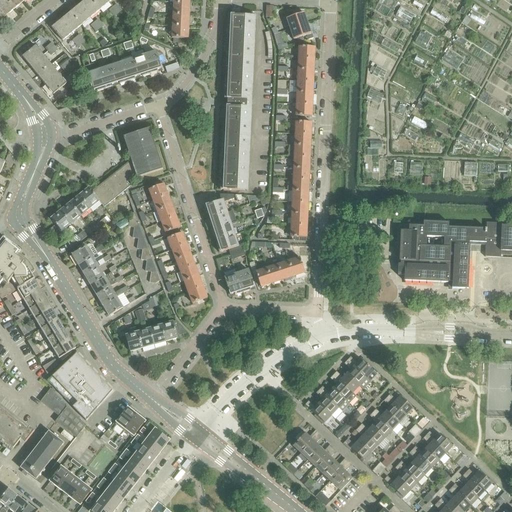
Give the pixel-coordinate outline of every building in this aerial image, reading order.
[(14,10),(5,0),(0,0),(0,11),(5,17),(14,10)] [(23,2),(21,0),(5,0),(14,10),(23,2)] [(89,0),(85,0),(79,5),(90,19),(99,11),(89,0)] [(105,0),(89,0),(99,11),(108,3),(105,0)] [(115,4),(111,7),(117,14),(121,11),(115,4)] [(189,5),(173,4),(173,16),(189,17),(189,5)] [(79,5),(69,13),(80,26),(90,19),(79,5)] [(401,6),(396,15),(410,23),(416,15),(401,6)] [(117,14),(111,7),(108,10),(114,17),(117,14)] [(444,21),(448,16),(434,8),(430,13),(444,21)] [(69,13),(60,21),(71,34),(80,26),(69,13)] [(303,13),(286,19),(289,30),(307,24),(307,23),(303,13)] [(189,17),(173,16),(172,28),(188,28),(189,17)] [(220,190),(223,191),(247,192),(255,17),(230,16),(227,16),(227,25),(230,25),(229,35),(227,35),(226,52),(229,52),(228,63),(225,63),(225,80),(228,80),(227,90),(224,90),(224,99),(227,99),(226,107),(223,107),(223,116),(226,116),(225,126),(222,126),(222,143),(225,143),(224,154),(221,154),(221,171),(224,171),(223,182),(220,181),(220,190)] [(97,20),(93,23),(99,29),(102,26),(97,20)] [(60,21),(51,28),(62,41),(71,34),(60,21)] [(99,29),(93,23),(90,26),(95,32),(99,29)] [(307,24),(289,30),(293,40),(307,36),(310,34),(307,24)] [(188,28),(172,28),(172,38),(188,39),(188,28)] [(421,31),(415,42),(427,47),(432,36),(421,31)] [(78,35),(75,38),(80,45),(84,42),(78,35)] [(80,45),(75,38),(71,41),(77,48),(80,45)] [(385,38),(381,45),(397,53),(401,47),(385,38)] [(44,48),(47,52),(54,47),(51,43),(44,48)] [(22,57),(30,67),(43,56),(35,46),(22,57)] [(54,47),(47,52),(50,56),(56,50),(54,47)] [(299,47),(298,58),(314,59),(314,48),(299,47)] [(447,50),(441,62),(458,70),(464,57),(447,50)] [(155,52),(144,56),(150,75),(158,72),(157,70),(161,69),(155,52)] [(417,55),(414,61),(425,66),(428,60),(417,55)] [(43,56),(30,67),(37,76),(51,65),(43,56)] [(150,75),(144,56),(132,60),(138,77),(141,76),(142,78),(150,75)] [(314,59),(298,58),(298,70),(313,70),(314,59)] [(138,77),(132,60),(121,63),(127,82),(135,80),(134,78),(138,77)] [(59,67),(62,71),(69,66),(66,62),(59,67)] [(127,82),(121,63),(109,67),(115,84),(118,83),(119,85),(127,82)] [(51,65),(37,76),(45,85),(58,74),(51,65)] [(69,66),(62,71),(65,74),(72,69),(69,66)] [(115,84),(109,67),(98,71),(104,90),(112,87),(111,85),(115,84)] [(313,70),(298,70),(297,81),(313,82),(313,70)] [(104,90),(98,71),(86,75),(92,92),(96,91),(96,92),(104,90)] [(58,74),(45,85),(53,95),(66,84),(58,74)] [(313,82),(297,81),(297,93),(312,93),(313,82)] [(370,89),(367,97),(380,102),(383,93),(370,89)] [(409,89),(403,99),(412,103),(417,93),(409,89)] [(312,93),(297,93),(296,104),(312,105),(312,93)] [(312,105),(296,104),(295,117),(311,117),(312,105)] [(413,115),(410,120),(425,129),(428,124),(413,115)] [(295,122),(295,133),(310,134),(311,123),(295,122)] [(130,160),(92,192),(99,202),(104,208),(130,187),(127,183),(135,176),(136,178),(162,170),(149,129),(123,138),(130,160)] [(310,134),(295,133),(294,145),(310,146),(310,134)] [(491,138),(488,145),(501,150),(504,142),(491,138)] [(310,146),(294,145),(294,157),(309,157),(310,146)] [(309,157),(294,157),(293,168),(309,169),(309,157)] [(394,171),(402,172),(403,162),(394,162),(394,171)] [(410,174),(422,175),(423,163),(411,162),(410,174)] [(477,175),(477,163),(465,162),(464,175),(477,175)] [(309,169),(293,168),(293,180),(308,180),(309,169)] [(11,183),(5,180),(2,186),(8,189),(11,183)] [(308,180),(293,180),(292,191),(308,191),(308,180)] [(148,190),(153,201),(167,195),(163,184),(148,190)] [(88,188),(78,197),(89,210),(99,202),(92,192),(88,188)] [(308,191),(292,191),(292,203),(307,203),(308,191)] [(167,195),(153,201),(157,211),(171,206),(167,195)] [(233,199),(233,195),(219,195),(219,202),(204,207),(206,215),(208,214),(209,218),(226,212),(223,202),(233,199)] [(78,197),(69,204),(80,217),(89,210),(78,197)] [(307,203),(292,203),(291,214),(307,214),(307,203)] [(69,204),(59,212),(70,225),(80,217),(69,204)] [(171,206),(157,211),(161,223),(176,217),(171,206)] [(61,232),(70,225),(59,212),(50,219),(61,232)] [(230,224),(226,212),(209,218),(210,222),(208,222),(211,230),(230,224)] [(126,228),(133,229),(134,226),(139,227),(134,213),(129,216),(126,228)] [(307,214),(291,214),(291,226),(306,226),(307,214)] [(176,217),(161,223),(165,234),(180,228),(176,217)] [(103,220),(99,223),(104,228),(108,225),(103,220)] [(500,251),(511,251),(511,226),(501,226),(502,224),(486,223),(486,229),(448,228),(448,223),(423,222),(423,227),(408,226),(408,232),(400,231),(399,261),(400,261),(400,265),(398,265),(397,276),(404,276),(404,281),(448,283),(448,282),(452,282),(451,289),(468,290),(470,245),(469,245),(469,243),(485,243),(485,257),(500,258),(500,251)] [(104,228),(99,223),(95,226),(100,231),(104,228)] [(234,235),(230,224),(211,230),(214,238),(216,237),(217,241),(234,235)] [(139,227),(134,226),(133,229),(131,238),(137,240),(138,237),(143,238),(139,227)] [(306,226),(291,226),(290,238),(306,238),(306,226)] [(82,232),(78,235),(83,240),(87,237),(82,232)] [(167,239),(171,250),(186,244),(182,233),(167,239)] [(79,244),(83,240),(78,235),(74,238),(67,242),(71,248),(79,244)] [(237,246),(234,235),(217,241),(218,244),(216,245),(219,253),(228,250),(230,256),(236,254),(243,252),(241,245),(237,246)] [(138,237),(137,240),(135,250),(142,251),(142,249),(148,250),(143,238),(138,237)] [(0,298),(1,299),(17,290),(34,280),(29,271),(32,269),(28,264),(18,255),(21,252),(5,239),(2,240),(0,242),(0,283),(3,280),(7,283),(2,289),(1,288),(0,288),(0,298)] [(78,265),(92,257),(98,253),(96,249),(93,245),(90,244),(85,247),(78,251),(72,255),(78,265)] [(186,244),(171,250),(175,260),(190,255),(186,244)] [(142,249),(142,251),(140,261),(146,262),(147,260),(152,261),(148,250),(142,249)] [(190,255),(175,260),(179,271),(194,265),(190,255)] [(92,257),(78,265),(84,276),(98,267),(92,257)] [(300,258),(288,262),(293,277),(304,273),(300,258)] [(152,261),(147,260),(146,262),(144,272),(151,273),(151,271),(156,272),(152,261)] [(288,262),(277,266),(282,280),(293,277),(288,262)] [(194,265),(179,271),(184,282),(198,276),(194,265)] [(271,284),(266,269),(264,265),(254,269),(255,273),(258,281),(260,288),(271,284)] [(277,266),(266,269),(271,284),(282,280),(277,266)] [(98,267),(84,276),(90,286),(104,278),(98,267)] [(160,281),(156,272),(151,271),(151,273),(149,283),(154,284),(160,281)] [(242,293),(236,274),(235,271),(223,275),(224,278),(230,295),(234,294),(234,296),(242,293)] [(253,288),(248,271),(236,274),(242,293),(250,291),(250,289),(253,288)] [(198,276),(184,282),(188,293),(202,287),(198,276)] [(104,278),(90,286),(96,296),(110,288),(104,278)] [(34,280),(17,290),(23,300),(40,290),(34,280)] [(103,306),(116,298),(123,294),(128,291),(126,287),(114,294),(110,288),(96,296),(103,306)] [(202,287),(188,293),(192,304),(207,298),(202,287)] [(40,290),(23,300),(29,310),(46,300),(40,290)] [(116,298),(103,306),(109,317),(122,308),(116,298)] [(7,300),(3,303),(7,309),(12,307),(7,300)] [(52,310),(46,300),(29,310),(35,320),(52,310)] [(16,314),(12,307),(7,309),(12,316),(16,314)] [(57,319),(52,310),(35,320),(41,329),(57,319)] [(63,329),(57,319),(41,329),(46,339),(63,329)] [(19,320),(15,322),(19,329),(23,326),(19,320)] [(176,321),(160,326),(165,342),(177,339),(176,337),(185,334),(176,321)] [(27,333),(23,326),(19,329),(23,336),(27,333)] [(160,326),(149,329),(154,345),(165,342),(160,326)] [(69,339),(63,329),(46,339),(52,349),(69,339)] [(149,329),(137,332),(142,349),(154,345),(149,329)] [(130,352),(142,349),(137,332),(125,336),(130,352)] [(31,339),(27,342),(31,348),(35,346),(31,339)] [(69,339),(52,349),(58,359),(75,349),(69,339)] [(39,353),(35,346),(31,348),(35,355),(39,353)] [(76,354),(47,381),(86,422),(112,391),(105,384),(76,354)] [(377,375),(360,359),(356,363),(350,357),(347,361),(370,382),(377,375)] [(55,360),(42,367),(47,375),(58,365),(55,360)] [(370,382),(347,361),(344,364),(350,370),(346,374),(359,387),(362,390),(370,382)] [(336,372),(333,376),(352,394),(359,387),(346,374),(342,378),(336,372)] [(356,397),(352,394),(333,376),(330,379),(336,385),(332,389),(345,401),(349,405),(356,397)] [(322,387),(319,390),(338,409),(345,401),(332,389),(328,393),(322,387)] [(85,426),(50,389),(40,401),(60,417),(57,422),(55,420),(55,421),(76,438),(85,426)] [(338,409),(319,390),(316,394),(322,400),(318,404),(331,416),(335,420),(342,412),(338,409)] [(389,395),(386,398),(406,417),(413,409),(400,397),(396,401),(389,395)] [(389,408),(386,412),(399,424),(406,417),(386,398),(383,402),(389,408)] [(305,405),(324,424),(331,416),(318,404),(314,408),(308,402),(305,405)] [(6,413),(0,408),(0,442),(0,443),(2,441),(13,449),(20,439),(25,443),(34,431),(29,427),(27,430),(6,413)] [(123,431),(136,415),(132,412),(127,409),(115,425),(123,431)] [(375,410),(372,413),(391,431),(399,424),(386,412),(382,416),(375,410)] [(391,431),(372,413),(369,416),(375,422),(372,426),(384,439),(391,431)] [(132,438),(144,422),(140,418),(136,415),(123,431),(132,438)] [(423,419),(417,426),(421,430),(427,424),(423,420),(423,419)] [(361,425),(358,428),(377,446),(384,439),(372,426),(368,430),(361,425)] [(413,430),(409,434),(414,438),(420,431),(415,427),(413,430)] [(377,446),(358,428),(355,431),(361,437),(357,441),(370,454),(377,446)] [(169,441),(154,430),(147,439),(162,450),(169,441)] [(22,466),(20,468),(35,480),(64,444),(48,431),(25,462),(22,460),(19,463),(22,466)] [(292,446),(300,454),(318,434),(315,431),(309,437),(305,433),(292,446)] [(429,432),(426,436),(445,454),(452,447),(439,434),(435,438),(429,432)] [(318,434),(300,454),(307,461),(320,448),(316,444),(322,437),(318,434)] [(445,454),(426,436),(423,439),(429,445),(425,449),(438,462),(439,461),(443,465),(449,459),(444,455),(445,454)] [(162,450),(147,439),(142,446),(156,457),(159,453),(162,450)] [(363,461),(370,454),(357,441),(354,445),(347,439),(344,443),(363,461)] [(403,443),(397,450),(400,453),(403,449),(406,446),(403,443)] [(324,451),(320,448),(307,461),(315,468),(333,448),(330,445),(324,451)] [(156,457),(142,446),(136,453),(150,464),(153,461),(156,457)] [(415,447),(412,451),(431,469),(438,462),(425,449),(421,453),(415,447)] [(333,448),(315,468),(322,475),(334,462),(330,458),(336,451),(333,448)] [(415,460),(411,464),(424,476),(431,469),(412,451),(408,454),(415,460)] [(150,464),(136,453),(130,460),(145,471),(148,467),(150,464)] [(338,465),(334,462),(322,475),(329,482),(348,462),(344,459),(338,465)] [(145,471),(130,460),(125,468),(139,479),(142,475),(145,471)] [(348,462),(329,482),(340,492),(352,478),(345,472),(351,465),(348,462)] [(401,462),(398,465),(417,484),(424,476),(411,464),(407,468),(401,462)] [(401,475),(397,479),(410,491),(417,484),(398,465),(394,469),(401,475)] [(57,488),(69,473),(61,467),(50,482),(53,484),(57,488)] [(293,467),(289,472),(293,476),(297,471),(293,467)] [(139,479),(125,468),(119,475),(133,486),(137,482),(139,479)] [(468,470),(465,473),(484,492),(492,484),(479,472),(475,476),(468,470)] [(65,493),(76,479),(69,473),(57,488),(62,491),(65,493)] [(484,492),(465,473),(462,476),(468,482),(464,487),(477,499),(484,492)] [(133,486),(119,475),(114,482),(128,493),(130,490),(133,486)] [(403,499),(410,491),(397,479),(393,483),(387,477),(383,480),(403,499)] [(72,499),(83,485),(76,479),(65,493),(68,496),(72,499)] [(128,493),(114,482),(108,489),(122,501),(125,496),(128,493)] [(80,505),(91,491),(83,485),(72,499),(76,502),(80,505)] [(454,485),(451,488),(470,506),(477,499),(464,487),(461,491),(454,485)] [(465,511),(470,506),(451,488),(448,491),(454,497),(450,501),(461,511),(465,511)] [(18,496),(8,489),(0,499),(0,502),(8,509),(18,496)] [(122,501),(108,489),(102,497),(116,508),(119,505),(122,501)] [(21,511),(28,504),(18,496),(8,509),(11,511),(21,511)] [(116,508),(102,497),(97,504),(107,511),(113,511),(114,511),(116,508)] [(499,497),(495,501),(500,506),(504,502),(499,497)] [(440,499),(437,503),(446,511),(461,511),(450,501),(446,505),(440,499)] [(446,511),(437,503),(434,506),(439,511),(446,511)]
